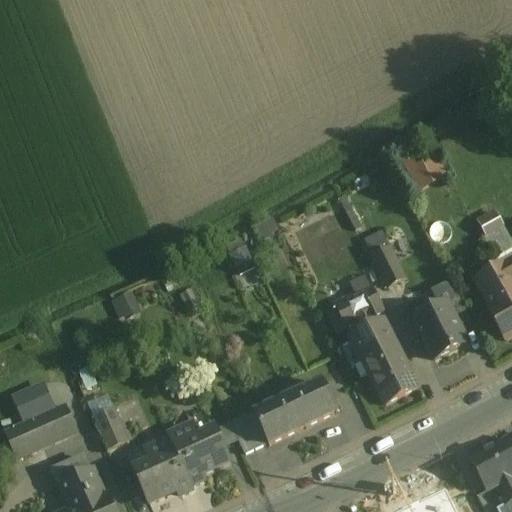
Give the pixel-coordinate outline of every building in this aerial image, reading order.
[(404,161),(419,192),(447,178),(431,147),(404,161)] [(511,246),(496,211),(479,219),(496,258),(511,250),(511,246)] [(225,246),(238,274),(254,266),(241,238),(225,246)] [(404,283),(389,252),(372,261),(387,292),(404,283)] [(511,267),(476,287),(491,314),(488,315),(505,345),(511,341),(511,267)] [(450,287),(430,297),(438,313),(445,310),(458,303),(450,287)] [(371,291),(335,308),(347,332),(382,315),(371,291)] [(132,293),(112,301),(121,320),(141,312),(132,293)] [(470,325),(458,303),(445,310),(456,332),(470,325)] [(456,332),(445,310),(438,313),(413,326),(433,367),(466,350),(456,332)] [(377,329),(351,342),(385,409),(416,394),(400,363),(396,365),(377,329)] [(321,386),(253,419),(268,450),(336,418),(321,386)] [(65,410),(29,426),(41,452),(76,436),(65,410)] [(114,413),(92,422),(106,455),(128,446),(114,413)] [(29,426),(5,437),(16,463),(41,452),(29,426)] [(212,435),(197,442),(191,429),(167,440),(169,444),(190,491),(201,486),(200,483),(227,470),(212,435)] [(169,444),(144,456),(150,468),(134,476),(148,508),(175,496),(178,501),(192,495),(190,491),(169,444)] [(511,511),(511,456),(506,446),(470,466),(486,497),(496,492),(505,510),(501,511),(511,511)] [(83,463),(51,477),(67,511),(110,511),(105,500),(105,501),(92,472),(88,474),(83,463)] [(454,511),(445,492),(403,511),(454,511)]
